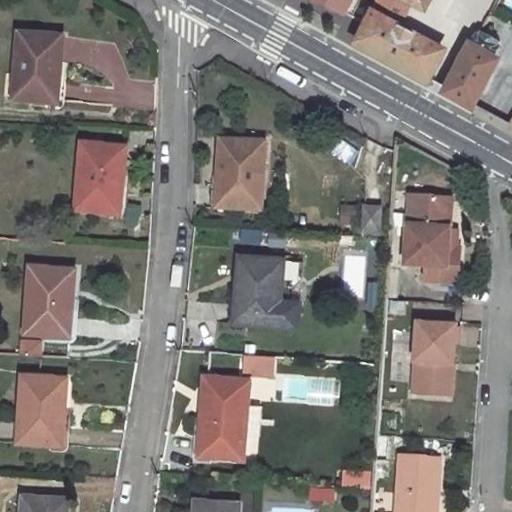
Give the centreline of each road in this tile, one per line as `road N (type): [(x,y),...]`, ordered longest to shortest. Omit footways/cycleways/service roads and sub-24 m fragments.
road 1 (residential): [(175,0),(166,246),(133,511)]
road 2 (secondary): [(213,0),(465,135)]
road 3 (residential): [(495,511),(504,283)]
road 4 (residential): [(465,135),(492,181),(504,283)]
